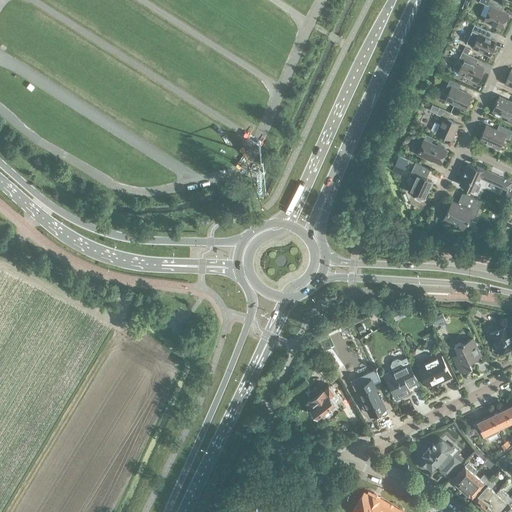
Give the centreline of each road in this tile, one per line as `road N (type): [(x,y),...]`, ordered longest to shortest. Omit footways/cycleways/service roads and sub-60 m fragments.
road 1 (track): [(5,511),(124,309),(27,250),(23,222),(41,198)]
road 2 (secondary): [(242,241),(143,239),(91,228),(0,162)]
road 3 (primary): [(239,275),(252,301),(249,318),(166,511)]
road 4 (primary): [(392,0),(304,185)]
road 5 (primary): [(332,185),(414,0)]
road 6 (secondary): [(0,181),(81,245),(117,259),(177,265)]
road 7 (secondary): [(319,278),(511,293)]
road 8 (secondary): [(511,281),(325,258)]
road 9 (residential): [(511,376),(351,455)]
road 10 (primary): [(186,511),(259,356)]
